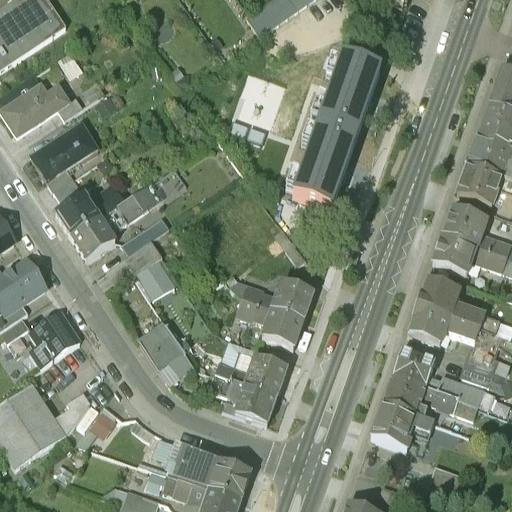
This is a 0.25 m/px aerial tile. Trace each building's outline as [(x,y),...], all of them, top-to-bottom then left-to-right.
[(43,0),(25,0),(0,16),(0,76),(65,34),(43,0)] [(277,0),(245,23),(258,42),(318,0),(277,0)] [(387,0),(385,9),(400,15),(401,13),(405,11),(408,0),(387,0)] [(378,77),(341,64),(317,134),(354,147),(378,77)] [(511,65),(505,64),(501,75),(511,78),(511,65)] [(511,78),(501,75),(488,112),(511,120),(511,78)] [(40,91),(0,118),(17,143),(57,116),(40,91)] [(511,120),(488,112),(477,143),(509,154),(511,144),(511,120)] [(80,129),(31,162),(47,188),(67,175),(97,155),(80,129)] [(317,134),(293,203),(329,216),(354,147),(317,134)] [(509,154),(477,143),(466,173),(498,184),(503,170),(509,154)] [(511,173),(503,170),(498,184),(511,188),(511,173)] [(498,184),(466,173),(457,200),(490,212),(497,192),(500,185),(498,184)] [(67,175),(47,188),(54,197),(73,184),(67,175)] [(73,184),(54,197),(60,207),(80,194),(73,184)] [(511,189),(500,185),(497,192),(502,201),(511,204),(511,189)] [(83,202),(54,221),(69,245),(117,212),(113,206),(117,204),(114,200),(91,215),(83,202)] [(131,202),(117,212),(123,222),(126,227),(145,215),(142,210),(138,213),(131,202)] [(117,212),(69,245),(85,268),(114,249),(105,235),(123,222),(117,212)] [(484,226),(451,215),(441,243),(474,254),(479,242),(484,226)] [(161,222),(121,251),(129,262),(169,233),(161,222)] [(0,256),(12,249),(0,230),(0,256)] [(511,253),(479,242),(474,254),(505,265),(508,258),(511,259),(511,253)] [(474,254),(441,243),(431,271),(464,283),(471,263),(474,254)] [(505,265),(474,254),(471,263),(475,269),(505,280),(507,275),(502,273),(505,265)] [(26,268),(2,284),(0,281),(0,317),(2,320),(3,322),(18,312),(21,311),(44,296),(26,268)] [(457,297),(426,286),(416,314),(448,325),(452,312),(457,297)] [(312,300),(280,289),(275,305),(262,300),(258,312),(302,328),(312,300)] [(263,298),(242,291),(240,295),(244,297),(241,306),(258,312),(262,300),(263,298)] [(258,312),(241,306),(238,315),(234,314),(232,320),(253,327),(253,325),(258,312)] [(18,312),(3,322),(2,320),(0,321),(0,337),(27,320),(21,311),(18,312)] [(302,328),(258,312),(253,325),(267,329),(261,345),(292,356),(302,328)] [(488,325),(452,312),(448,325),(479,336),(482,327),(487,329),(488,325)] [(448,325),(416,314),(406,341),(438,353),(443,338),(448,325)] [(59,319),(28,339),(37,352),(28,357),(40,375),(79,349),(59,319)] [(479,336),(448,325),(443,338),(479,351),(481,346),(476,344),(479,336)] [(21,326),(1,339),(7,349),(27,336),(21,326)] [(165,330),(138,349),(157,378),(185,359),(165,330)] [(430,362),(412,355),(410,360),(401,356),(391,384),(424,395),(428,383),(433,368),(428,366),(430,362)] [(498,367),(471,357),(466,371),(493,380),(498,367)] [(285,375),(255,365),(250,380),(237,375),(233,388),(276,403),(285,375)] [(238,373),(217,366),(215,371),(219,372),(215,382),(233,388),(237,375),(238,373)] [(493,380),(466,371),(461,384),(488,394),(493,380)] [(215,382),(197,376),(188,389),(228,403),(228,401),(233,388),(215,382)] [(466,396),(428,383),(424,395),(456,406),(461,408),(466,396)] [(424,395),(391,384),(381,411),(414,423),(420,407),(424,395)] [(276,403),(233,388),(228,401),(241,405),(235,421),(266,432),(276,403)] [(31,391),(0,411),(0,454),(14,475),(65,442),(88,411),(80,400),(66,409),(70,416),(54,426),(31,391)] [(456,406),(424,395),(420,407),(457,420),(459,416),(454,414),(456,406)] [(414,423),(381,411),(369,445),(405,458),(409,448),(406,446),(410,435),(414,423)] [(441,432),(414,423),(410,435),(413,439),(436,447),(441,432)] [(249,480),(218,468),(212,485),(208,482),(198,479),(193,493),(195,493),(239,509),(249,480)] [(199,477),(183,471),(178,487),(193,493),(198,479),(199,477)] [(460,482),(436,473),(426,502),(450,510),(460,482)] [(193,493),(178,487),(173,498),(169,497),(168,501),(189,508),(195,493),(193,493)] [(237,511),(239,509),(195,493),(189,508),(187,511),(237,511)] [(155,511),(157,507),(126,497),(122,510),(126,511),(155,511)]
